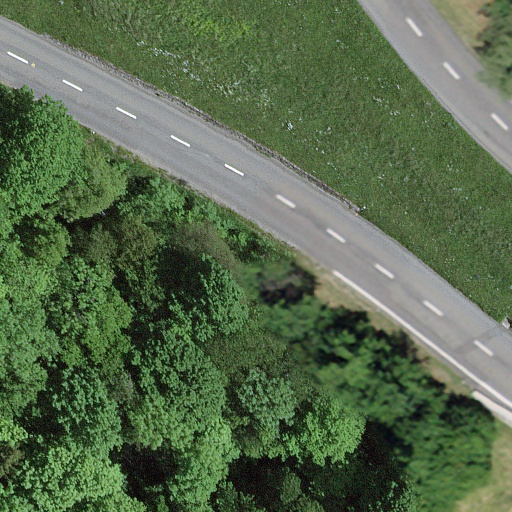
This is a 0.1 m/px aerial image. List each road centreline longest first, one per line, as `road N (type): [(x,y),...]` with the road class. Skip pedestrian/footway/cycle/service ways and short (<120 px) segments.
road 1 (secondary): [(511,369),(270,194),(0,47)]
road 2 (secondary): [(394,0),(511,133)]
